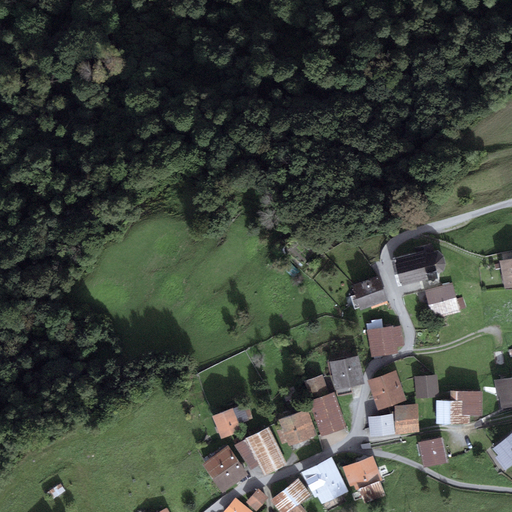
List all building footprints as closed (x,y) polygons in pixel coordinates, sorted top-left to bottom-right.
[(431,256),(403,261),(406,279),(434,275),(431,256)] [(379,278),(354,285),(360,305),(385,297),(379,278)] [(458,293),(431,300),(437,320),(464,313),(458,293)] [(382,322),(368,324),(373,356),(397,352),(396,346),(403,344),(399,326),(383,329),(382,322)] [(356,357),(332,362),(338,394),(351,392),(350,383),(361,381),(356,357)] [(394,373),(371,381),(380,406),(393,401),(394,403),(403,400),(394,373)] [(323,377),(305,382),(309,396),(327,390),(323,377)] [(511,377),(497,381),(502,407),(511,405),(511,377)] [(436,379),(415,379),(415,399),(436,399),(436,379)] [(333,393),(309,401),(319,434),(344,426),(333,393)] [(450,393),(450,402),(462,402),(462,418),(469,418),(483,416),(481,394),(450,393)] [(450,402),(437,401),(436,425),(469,426),(469,418),(462,418),(462,402),(450,402)] [(416,405),(396,406),(397,431),(417,430),(416,405)] [(306,410),(281,419),(291,444),(316,435),(306,410)] [(236,412),(215,417),(219,433),(240,428),(236,412)] [(391,416),(371,418),(373,434),(393,432),(391,416)] [(270,430),(246,439),(261,477),(285,468),(270,430)] [(511,437),(495,452),(510,469),(511,467),(511,437)] [(441,439),(422,443),(426,465),(445,461),(441,439)] [(232,449),(205,466),(221,491),(247,474),(232,449)] [(371,456),(346,467),(355,489),(381,478),(371,456)] [(332,461),(304,475),(319,504),(347,491),(332,461)] [(56,480),(43,490),(51,501),(64,491),(56,480)] [(298,480),(272,500),(282,511),(303,511),(297,504),(310,495),(298,480)] [(257,491),(249,501),(256,508),(265,498),(257,491)] [(236,500),(225,511),(248,511),(249,511),(236,500)]
